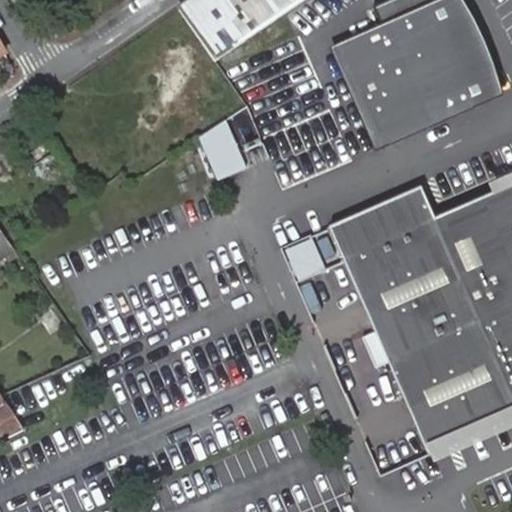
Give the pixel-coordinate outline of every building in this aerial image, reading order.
[(188,0),(176,9),(178,11),(213,62),(303,0),(188,0)] [(386,29),(337,50),(379,145),(450,114),(453,118),(458,121),(467,121),(469,119),(474,113),(474,108),(473,104),(498,94),(480,42),(457,0),(452,0),(450,1),(449,0),(410,0),(417,15),(386,29)] [(388,0),(376,6),(386,29),(417,15),(410,0),(388,0)] [(511,174),(490,184),(495,194),(511,186),(511,419),(430,455),(434,464),(511,430),(511,174)] [(422,187),(331,227),(430,455),(511,419),(511,186),(495,194),(436,219),(422,187)] [(0,258),(10,254),(0,235),(0,258)] [(43,293),(30,301),(49,333),(63,324),(43,293)] [(0,407),(0,437),(2,440),(21,431),(22,430),(5,405),(0,407)] [(491,503),(511,493),(511,460),(479,475),(491,503)]
